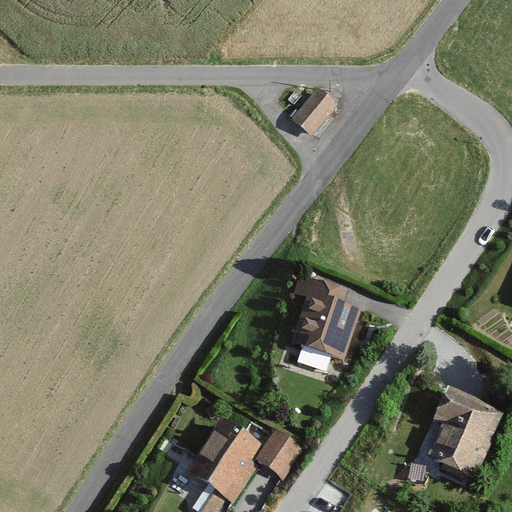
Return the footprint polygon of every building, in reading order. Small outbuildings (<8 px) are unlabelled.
[(339,108),(321,95),(299,126),(317,139),(339,108)] [(348,290),(306,277),(303,289),(317,293),(303,341),(348,355),(362,309),(344,304),(348,290)] [(500,417),(457,398),(447,419),(456,423),(438,461),(473,477),(500,417)] [(264,451),(225,426),(196,471),(214,483),(197,509),(201,511),(218,511),(231,492),(236,495),(264,451)] [(285,478),(302,450),(280,437),(263,465),(285,478)]
